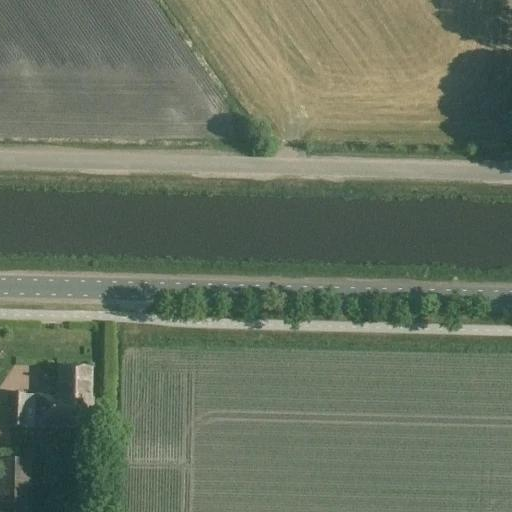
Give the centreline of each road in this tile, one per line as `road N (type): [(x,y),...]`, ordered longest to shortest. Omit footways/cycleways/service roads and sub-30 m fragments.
road 1 (tertiary): [(511,301),(0,288)]
road 2 (unclassified): [(511,173),(0,160)]
